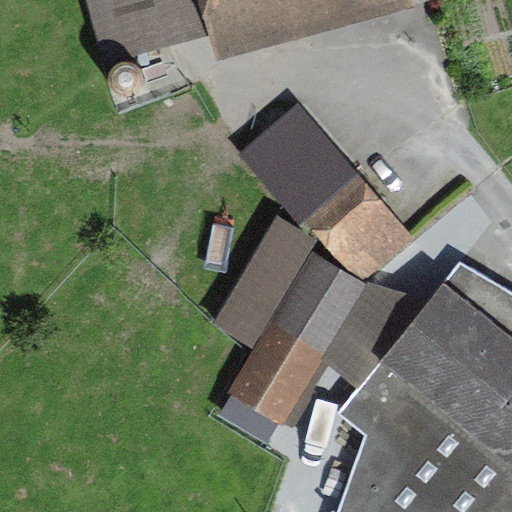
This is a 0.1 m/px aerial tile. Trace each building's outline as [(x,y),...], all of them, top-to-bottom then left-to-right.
[(88,0),(110,72),(215,41),(221,61),(429,0),(88,0)] [(243,155),(365,285),(417,237),(294,107),(243,155)] [(206,320),(256,352),(312,255),(318,246),(271,217),(206,320)] [(365,288),(312,255),(256,352),(227,398),(284,434),(326,367),(356,386),(425,307),(365,288)] [(336,511),(511,511),(511,312),(456,268),(425,307),(356,386),(334,417),(363,441),(336,511)]
